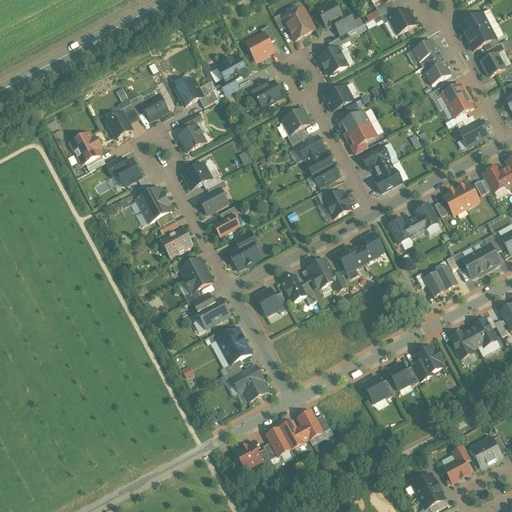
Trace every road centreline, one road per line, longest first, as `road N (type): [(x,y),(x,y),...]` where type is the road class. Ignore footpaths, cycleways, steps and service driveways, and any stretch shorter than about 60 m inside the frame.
road 1 (residential): [(511,285),(291,404)]
road 2 (residential): [(291,404),(88,511)]
road 3 (secondary): [(0,90),(170,0)]
road 4 (residential): [(232,289),(371,217)]
road 5 (residential): [(371,217),(504,144)]
road 6 (residential): [(371,217),(304,93)]
road 7 (residential): [(504,144),(439,20)]
road 8 (residential): [(232,289),(166,169)]
road 9 (residential): [(291,404),(232,289)]
